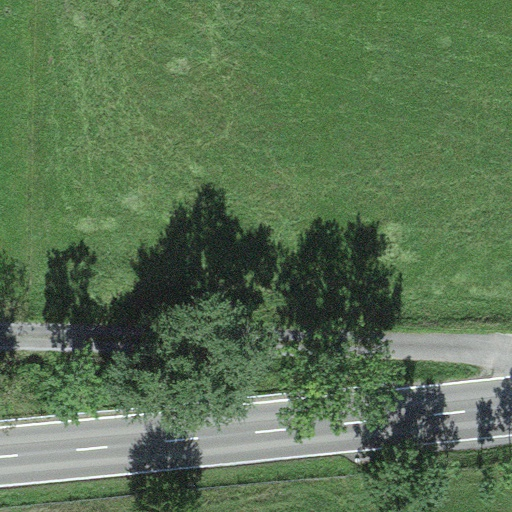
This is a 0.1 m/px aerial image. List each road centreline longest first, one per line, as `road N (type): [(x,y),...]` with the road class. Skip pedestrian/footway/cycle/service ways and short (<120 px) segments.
road 1 (secondary): [(0,455),(511,406)]
road 2 (track): [(0,342),(448,352),(511,363)]
